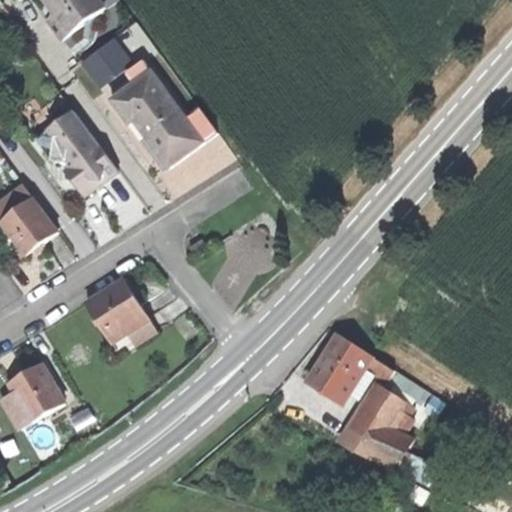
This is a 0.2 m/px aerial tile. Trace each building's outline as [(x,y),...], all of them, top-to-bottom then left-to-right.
[(32,0),(49,23),(57,17),(48,5),(53,0),(32,0)] [(49,23),(63,42),(74,34),(88,24),(70,0),(53,0),(48,5),(57,17),(49,23)] [(70,0),(88,24),(107,10),(99,0),(70,0)] [(119,0),(99,0),(107,10),(120,1),(119,0)] [(116,34),(80,60),(97,85),(134,59),(116,34)] [(127,76),(135,86),(152,74),(145,63),(127,76)] [(135,86),(113,103),(131,127),(143,117),(156,134),(147,140),(159,156),(170,171),(181,163),(205,145),(188,122),(152,74),(135,86)] [(201,112),(188,122),(205,145),(218,135),(201,112)] [(75,115),(37,143),(54,165),(67,165),(71,171),(67,174),(85,198),(119,174),(75,115)] [(143,143),(147,140),(156,134),(143,117),(131,127),(143,143)] [(165,175),(170,171),(159,156),(154,160),(165,175)] [(0,206),(0,223),(2,226),(36,201),(27,188),(0,206)] [(46,246),(61,235),(36,201),(2,226),(26,260),(46,246)] [(190,249),(195,257),(209,249),(203,241),(190,249)] [(108,296),(92,306),(115,344),(153,320),(129,283),(108,296)] [(160,332),(153,320),(115,344),(122,356),(160,332)] [(326,364),(314,385),(347,405),(358,388),(363,378),(369,369),(375,359),(341,338),(326,364)] [(398,372),(375,359),(369,369),(392,383),(398,372)] [(27,377),(15,384),(20,393),(37,423),(68,405),(46,366),(27,377)] [(371,383),(363,378),(358,388),(365,393),(371,383)] [(358,436),(388,454),(401,433),(416,408),(386,390),(358,436)] [(24,431),(37,423),(20,393),(6,401),(24,431)] [(433,448),(401,433),(388,454),(383,464),(417,481),(433,448)] [(349,448),(383,464),(388,454),(358,436),(349,448)]
